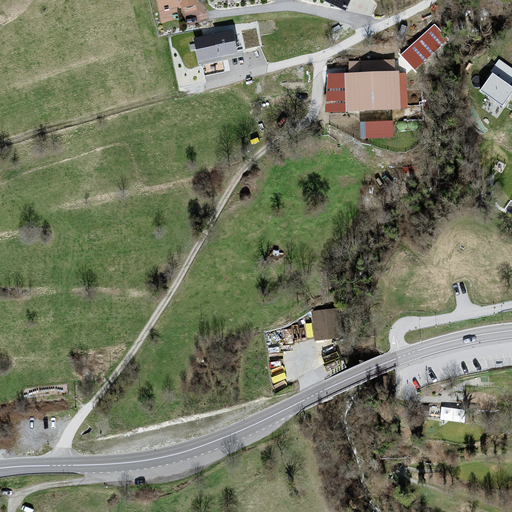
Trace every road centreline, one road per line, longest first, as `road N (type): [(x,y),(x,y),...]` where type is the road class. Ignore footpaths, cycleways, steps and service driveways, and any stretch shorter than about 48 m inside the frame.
road 1 (track): [(51,465),(244,175),(299,115),(330,56),(374,33)]
road 2 (secondary): [(0,467),(165,460),(400,356),(511,331)]
road 3 (track): [(330,56),(0,145)]
